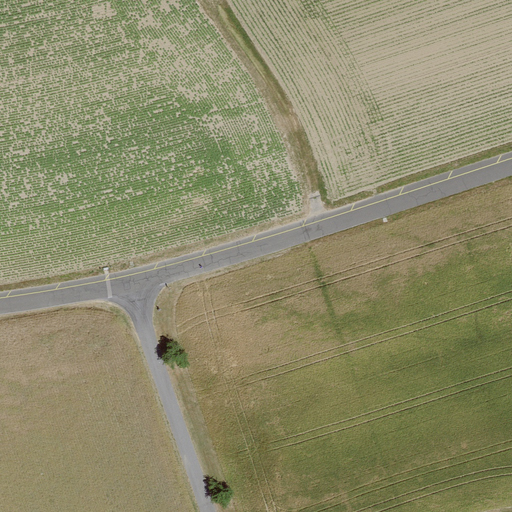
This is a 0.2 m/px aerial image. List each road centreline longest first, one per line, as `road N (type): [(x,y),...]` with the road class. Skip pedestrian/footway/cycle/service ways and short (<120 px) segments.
road 1 (unclassified): [(511,162),(132,286)]
road 2 (residential): [(208,511),(132,286)]
road 3 (unclassified): [(132,286),(0,302)]
